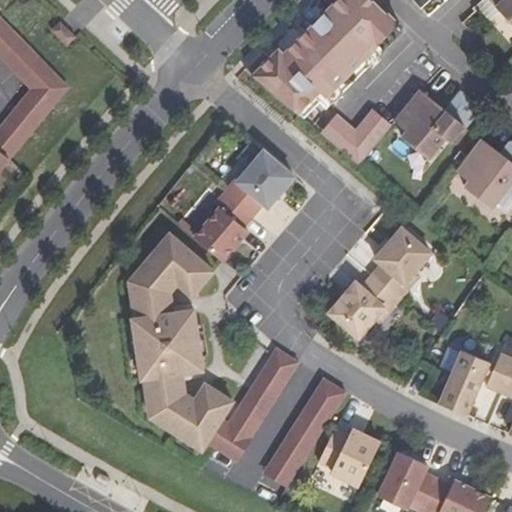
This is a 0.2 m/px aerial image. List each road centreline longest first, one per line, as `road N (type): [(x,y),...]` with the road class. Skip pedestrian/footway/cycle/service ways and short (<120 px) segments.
road 1 (residential): [(194,67),(333,193),(327,225),(277,297),(288,336),(347,375),(511,453)]
road 2 (residential): [(194,67),(59,225),(0,308)]
